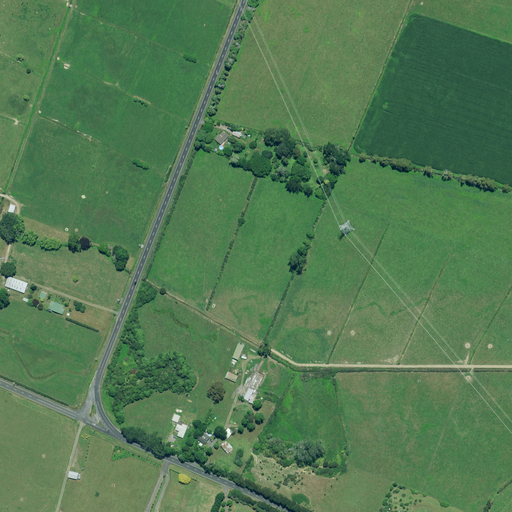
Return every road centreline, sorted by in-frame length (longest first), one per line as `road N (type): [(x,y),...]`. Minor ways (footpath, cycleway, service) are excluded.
road 1 (unclassified): [(245,0),(98,381)]
road 2 (unclassified): [(113,431),(288,511)]
